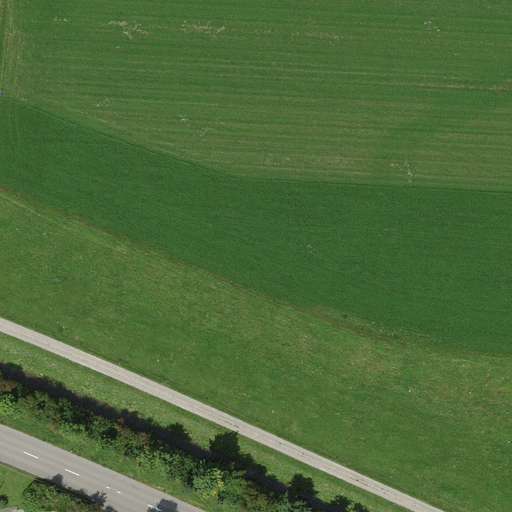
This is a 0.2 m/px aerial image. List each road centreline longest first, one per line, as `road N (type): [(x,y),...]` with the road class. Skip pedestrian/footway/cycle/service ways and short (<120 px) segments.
road 1 (track): [(433,511),(0,319)]
road 2 (tertiary): [(176,511),(0,437)]
